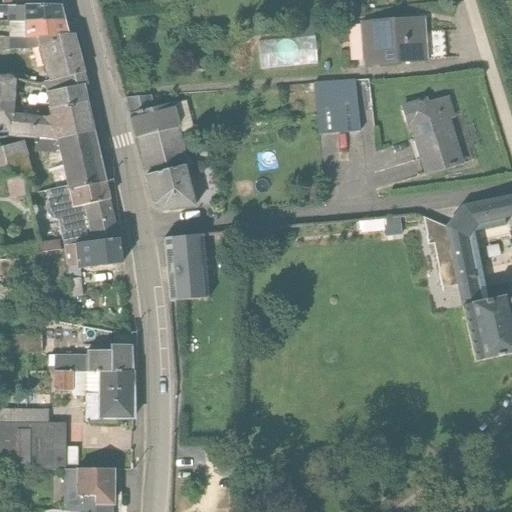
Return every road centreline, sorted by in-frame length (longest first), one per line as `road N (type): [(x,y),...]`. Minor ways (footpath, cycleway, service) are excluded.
road 1 (unclassified): [(138,224),(424,201),(511,181)]
road 2 (tertiary): [(138,224),(156,382),(151,511)]
road 3 (tertiary): [(77,0),(138,224)]
